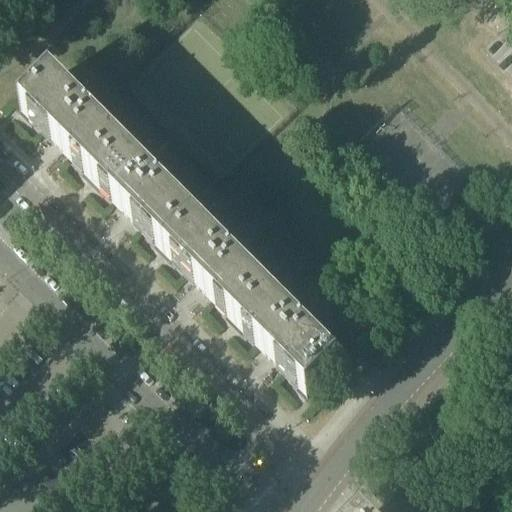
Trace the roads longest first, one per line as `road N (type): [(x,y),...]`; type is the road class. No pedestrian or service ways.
road 1 (residential): [(269,433),(0,156)]
road 2 (residential): [(0,259),(210,466),(231,469),(269,433)]
road 3 (residential): [(511,283),(390,404),(324,484)]
